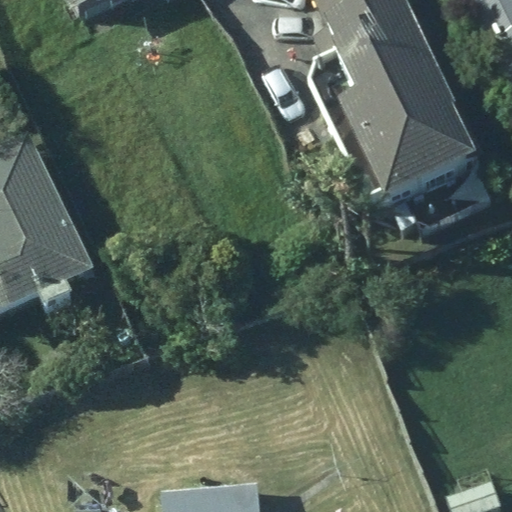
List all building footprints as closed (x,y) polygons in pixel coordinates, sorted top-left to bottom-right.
[(43,0),(60,41),(163,0),(43,0)] [(305,0),(324,42),(397,11),(422,0),(305,0)] [(397,11),(324,42),(337,73),(307,85),(367,225),(471,181),(397,11)] [(0,342),(99,298),(35,158),(0,174),(0,342)] [(494,511),(486,492),(437,511),(494,511)] [(254,511),(253,495),(205,498),(210,511),(254,511)] [(159,511),(210,511),(205,498),(159,502),(159,511)]
